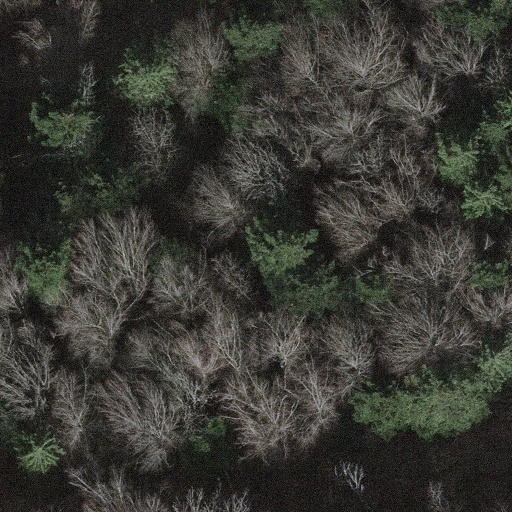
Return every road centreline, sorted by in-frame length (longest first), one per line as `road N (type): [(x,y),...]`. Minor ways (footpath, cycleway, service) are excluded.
road 1 (track): [(281,511),(402,485),(511,440)]
road 2 (track): [(0,66),(128,34),(207,0)]
